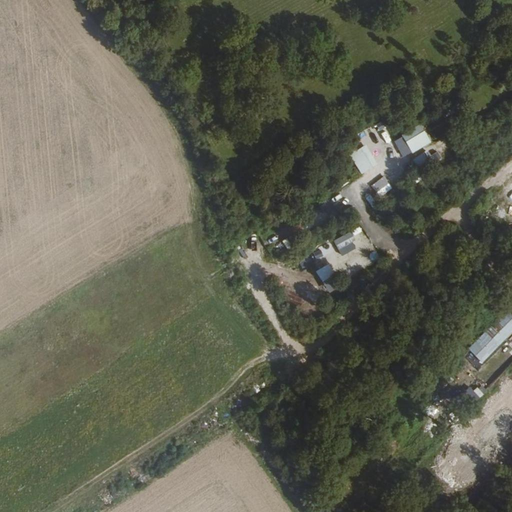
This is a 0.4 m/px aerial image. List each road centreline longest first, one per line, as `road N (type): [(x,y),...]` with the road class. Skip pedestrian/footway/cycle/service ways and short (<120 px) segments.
road 1 (track): [(297,355),(228,243),(168,107),(76,0)]
road 2 (track): [(288,365),(456,203),(511,160)]
